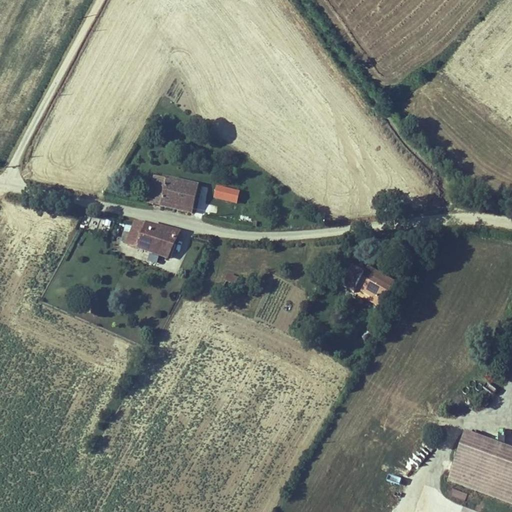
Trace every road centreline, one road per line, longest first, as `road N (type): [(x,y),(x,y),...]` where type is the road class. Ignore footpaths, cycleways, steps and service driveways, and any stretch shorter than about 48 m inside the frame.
road 1 (tertiary): [(0,186),(244,237),(422,222),(511,225)]
road 2 (unclassified): [(99,0),(0,182)]
